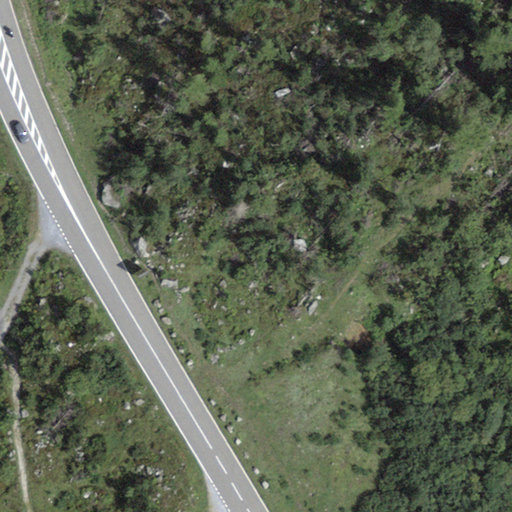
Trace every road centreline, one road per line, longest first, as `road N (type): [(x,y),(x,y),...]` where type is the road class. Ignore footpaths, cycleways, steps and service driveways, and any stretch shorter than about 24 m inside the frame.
road 1 (primary): [(249,511),(79,226),(0,48)]
road 2 (track): [(79,226),(37,247),(0,327)]
